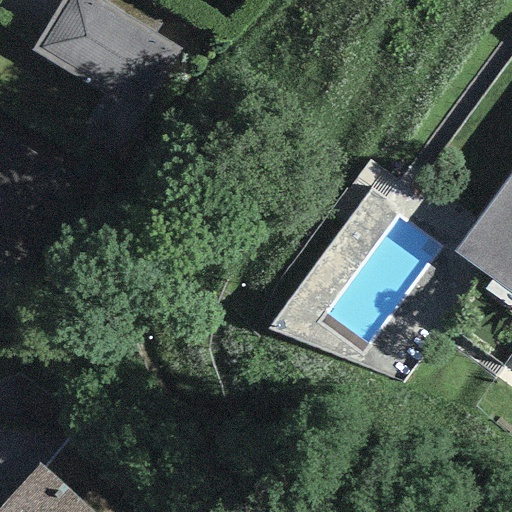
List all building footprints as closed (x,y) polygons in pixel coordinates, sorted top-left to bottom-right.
[(156,37),(93,0),(62,0),(30,51),(138,117),(180,49),(156,37)] [(93,0),(156,37),(168,16),(140,0),(93,0)] [(74,180),(0,134),(0,271),(13,280),(74,180)] [(511,296),(511,174),(455,254),(511,296)] [(88,511),(36,464),(0,503),(0,511),(88,511)]
